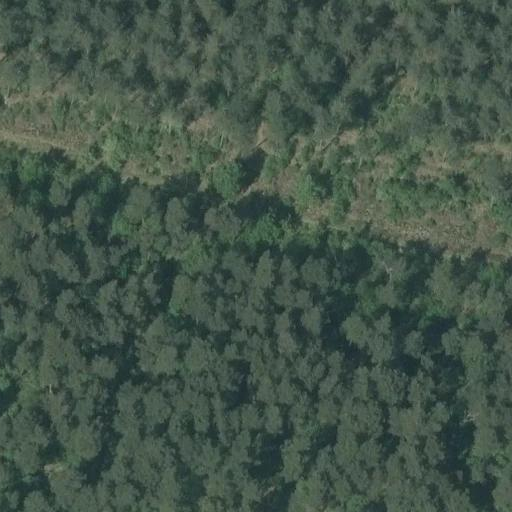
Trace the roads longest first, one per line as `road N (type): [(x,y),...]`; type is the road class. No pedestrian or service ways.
road 1 (track): [(0,147),(511,271)]
road 2 (track): [(274,0),(220,200)]
road 3 (track): [(444,511),(511,356)]
